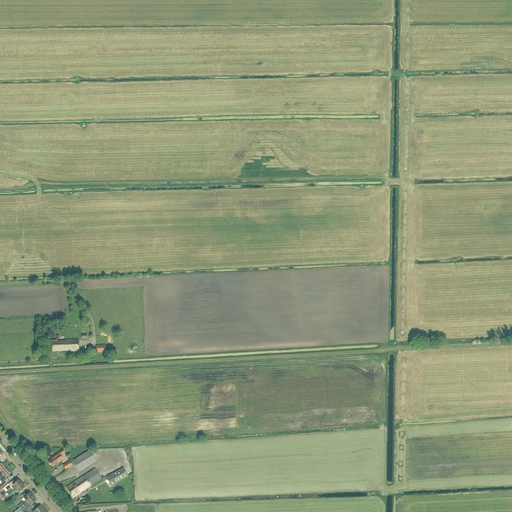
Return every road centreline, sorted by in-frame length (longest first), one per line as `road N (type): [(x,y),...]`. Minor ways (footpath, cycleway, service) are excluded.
road 1 (track): [(0,372),(511,341)]
road 2 (track): [(0,172),(83,185),(385,178),(405,188)]
road 3 (track): [(0,283),(64,283),(89,313),(93,336)]
